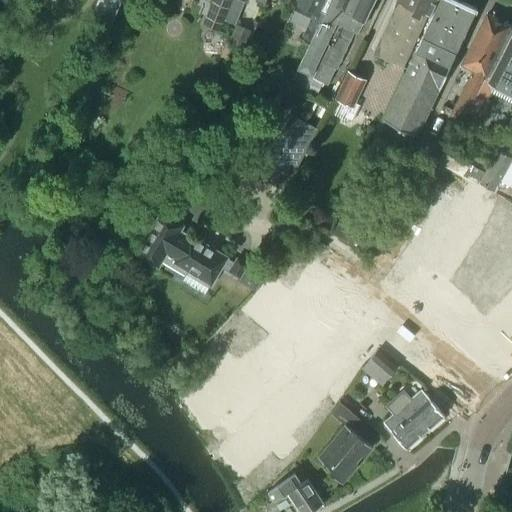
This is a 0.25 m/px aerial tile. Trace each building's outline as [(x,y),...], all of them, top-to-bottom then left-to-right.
[(105,41),(121,0),(98,0),(85,32),(105,41)] [(296,0),(288,18),(306,27),(302,36),(311,40),(329,0),(296,0)] [(329,0),(311,40),(297,70),(309,76),(335,23),(337,24),(311,78),(326,85),(334,68),(335,69),(355,29),(358,31),(372,0),(329,0)] [(355,234),(372,200),(368,198),(370,193),(378,174),(394,181),(437,90),(438,91),(453,59),(452,58),(475,10),(453,0),(439,0),(361,165),(362,165),(350,193),(346,201),(347,201),(331,231),(354,242),(353,243),(356,245),(360,236),(355,234)] [(404,69),(437,0),(397,0),(371,54),(404,69)] [(488,74),(510,27),(506,25),(486,15),(484,18),(462,66),(472,70),(469,76),(450,115),(460,120),(471,98),(484,72),(488,74)] [(506,130),(511,117),(511,27),(510,27),(488,74),(490,75),(472,114),(506,130)] [(246,52),(253,37),(238,31),(232,45),(246,52)] [(351,108),(364,80),(347,73),(334,100),(351,108)] [(284,190),(315,129),(290,116),(259,176),(284,190)] [(433,150),(440,154),(450,137),(443,133),(433,150)] [(492,190),(510,159),(496,151),(496,153),(494,151),(477,181),(492,190)] [(473,183),(448,225),(474,240),(499,198),(473,183)] [(159,216),(136,254),(157,267),(161,261),(166,253),(176,259),(174,263),(175,263),(176,261),(187,268),(186,270),(187,271),(188,271),(182,281),(204,294),(210,284),(210,285),(221,266),(225,259),(226,258),(190,236),(189,238),(179,232),(182,226),(181,225),(179,228),(175,225),(176,223),(161,213),(159,216)] [(448,225),(423,267),(449,282),(474,240),(448,225)] [(235,263),(229,271),(241,278),(248,266),(237,259),(235,263)] [(262,289),(245,311),(288,344),(305,322),(304,321),(311,312),(328,325),(336,315),(337,316),(346,304),(345,303),(353,293),(334,278),(331,282),(312,267),(291,294),(271,279),(263,290),(262,289)] [(511,298),(497,313),(511,328),(511,298)] [(511,328),(497,313),(482,328),(507,355),(511,359),(511,328)] [(475,322),(459,337),(492,370),(507,355),(482,328),(475,322)] [(459,337),(444,352),(477,385),(492,370),(459,337)] [(264,346),(224,375),(242,399),(282,370),(264,346)] [(365,364),(385,381),(397,368),(377,350),(365,364)] [(224,375),(185,404),(203,428),(242,399),(224,375)] [(287,387),(252,422),(274,443),(309,409),(287,387)] [(444,416),(421,391),(410,400),(403,391),(395,398),(424,432),(444,416)] [(424,432),(395,398),(386,405),(394,414),(383,423),(406,449),(424,432)] [(355,462),(361,455),(364,456),(372,446),(350,429),(359,419),(339,402),(331,413),(344,425),(318,457),(331,469),(329,472),(341,482),(358,463),(355,462)] [(252,422),(217,456),(238,478),(274,443),(252,422)] [(312,511),(324,505),(307,480),(299,485),(291,472),(267,492),(275,502),(278,506),(289,498),(299,511),(312,511)]
